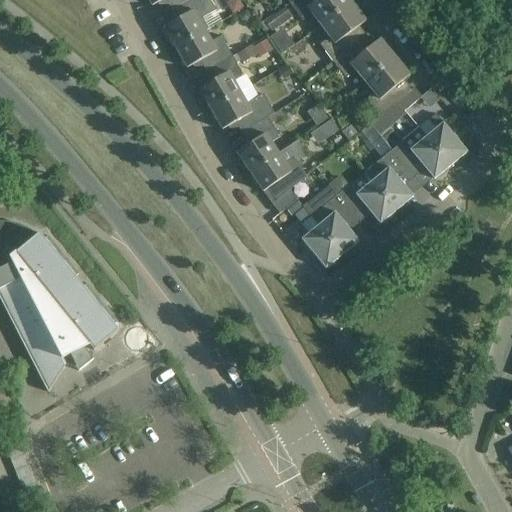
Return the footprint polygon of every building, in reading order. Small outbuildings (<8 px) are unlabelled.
[(147,0),(152,7),(163,0),(168,0),(173,9),(188,0),(147,0)] [(208,0),(188,0),(173,9),(179,19),(163,28),(175,49),(204,32),(198,21),(215,11),(208,0)] [(294,0),(289,4),(302,21),(312,14),(320,26),(351,3),(348,0),(294,0)] [(319,45),(332,63),(361,40),(354,30),(365,22),(351,3),(320,26),(329,38),(319,45)] [(265,22),(272,31),(290,17),(284,9),(265,22)] [(237,16),(240,20),(246,22),(251,19),(247,10),(237,16)] [(202,60),(208,70),(232,57),(220,37),(210,43),(204,32),(175,49),(187,69),(202,60)] [(267,40),(253,48),(258,57),(272,49),(267,40)] [(355,71),(364,83),(394,58),(379,40),(369,49),(361,40),(332,63),(346,79),(355,71)] [(236,56),(241,64),(255,55),(251,47),(236,56)] [(232,57),(208,70),(214,81),(199,90),(210,110),(239,93),(233,82),(243,77),(232,57)] [(394,58),(364,83),(374,94),(365,102),(378,118),(396,103),(406,95),(398,85),(409,76),(394,58)] [(288,66),(281,71),(286,79),(293,74),(288,66)] [(420,98),(413,89),(406,95),(396,103),(403,113),(420,98)] [(216,120),(222,130),(237,122),(244,133),(267,118),(273,114),(262,95),(246,104),(239,93),(210,110),(211,112),(211,113),(211,115),(211,117),(212,119),(214,120),(216,120)] [(463,158),(464,156),(467,153),(435,115),(428,121),(435,130),(426,137),(450,167),(454,164),(456,164),(458,163),(460,162),(462,160),(463,158)] [(267,118),(244,133),(251,144),(236,154),(249,173),(277,154),(270,144),(280,137),(267,118)] [(330,121),(320,127),(323,132),(333,135),(337,132),(330,121)] [(378,134),(371,126),(362,133),(366,138),(372,139),(378,134)] [(349,142),(339,130),(334,135),(336,138),(327,146),(334,154),(349,142)] [(409,172),(419,163),(433,181),(437,178),(439,178),(441,177),(443,176),(445,174),(446,172),(447,170),(450,167),(426,137),(410,150),(403,142),(392,151),(409,172)] [(285,194),(290,190),(306,177),(297,162),(300,160),(302,156),(302,150),(300,146),(298,141),(278,154),(277,154),(249,173),(263,193),(277,183),(285,194)] [(409,203),(410,200),(413,198),(404,187),(414,178),(409,172),(392,151),(364,173),(396,212),(399,209),(402,209),(404,208),(406,207),(408,205),(409,203)] [(396,212),(364,173),(364,174),(371,182),(356,195),(349,186),(338,195),(354,216),(355,217),(365,209),(379,225),(383,223),(385,223),(387,222),(389,220),(391,219),(392,217),(393,214),(396,212)] [(296,201),(297,200),(290,190),(285,194),(272,205),(279,215),(290,206),(295,202),(296,201)] [(358,242),(344,225),(355,217),(354,216),(338,195),(334,199),(310,218),(342,256),(345,253),(347,253),(349,253),(352,251),(353,249),(355,247),(355,245),(358,242)] [(295,202),(290,206),(296,213),(302,208),(296,201),(295,202)] [(325,270),(342,256),(310,218),(293,232),(325,270)] [(9,223),(0,222),(0,300),(47,393),(48,393),(66,366),(62,360),(70,356),(78,372),(93,360),(83,349),(89,346),(93,351),(117,332),(113,326),(117,322),(87,284),(82,288),(74,278),(79,274),(48,236),(43,240),(39,235),(37,236),(29,229),(19,225),(9,223)] [(15,428),(0,434),(0,435),(31,511),(47,505),(15,428)]
